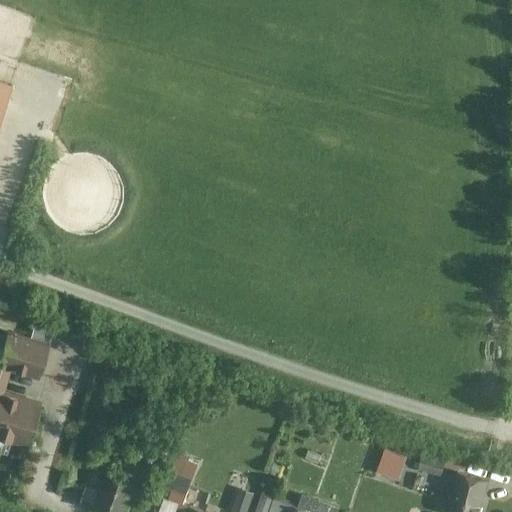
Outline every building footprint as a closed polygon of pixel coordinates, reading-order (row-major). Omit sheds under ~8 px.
[(0,127),(15,81),(0,76),(0,127)] [(0,445),(22,453),(39,406),(1,392),(8,372),(35,382),(48,349),(2,332),(0,337),(0,445)] [(381,471),(405,478),(412,453),(388,446),(381,471)] [(182,451),(160,511),(182,511),(202,458),(182,451)] [(425,471),(450,472),(451,455),(425,454),(425,471)] [(479,511),(488,480),(457,471),(445,511),(479,511)] [(130,511),(137,493),(101,480),(90,510),(96,511),(130,511)]
